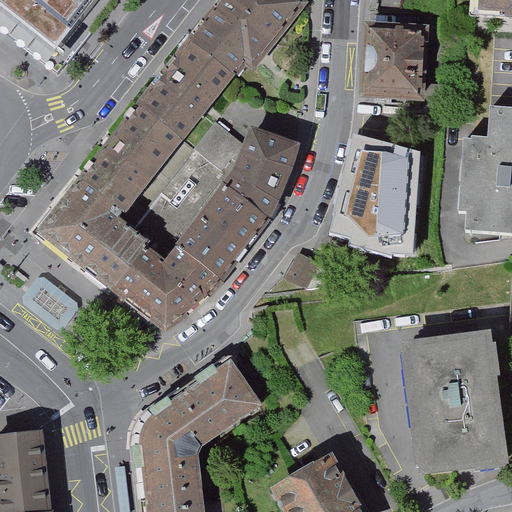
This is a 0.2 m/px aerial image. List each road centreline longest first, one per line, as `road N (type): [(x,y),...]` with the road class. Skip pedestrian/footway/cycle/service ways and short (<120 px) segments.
road 1 (residential): [(343,0),(329,149),(296,235),(195,348),(82,412)]
road 2 (unclassified): [(167,0),(91,91),(62,113),(0,138)]
